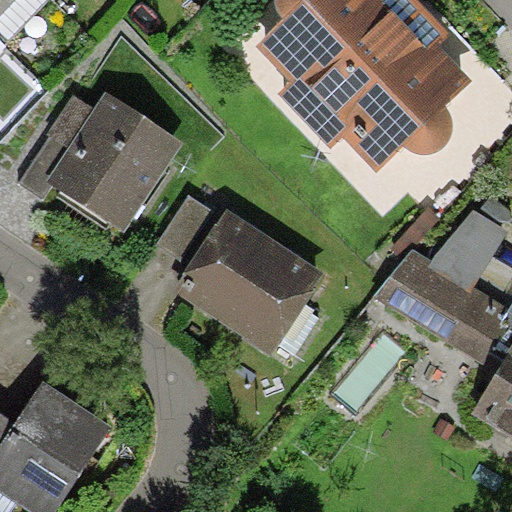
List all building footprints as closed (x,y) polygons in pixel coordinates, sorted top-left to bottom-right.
[(0,0),(0,19),(18,0),(0,0)] [(451,38),(414,0),(276,0),(276,1),(276,8),(278,14),(279,19),(281,23),(285,25),(256,50),(291,87),(278,96),(331,154),(344,142),(376,178),(404,152),(407,157),(411,160),(415,162),(420,162),(424,162),(429,162),(433,162),(437,160),(441,158),(445,155),(448,152),(450,148),(452,142),(452,137),(453,130),(453,126),(451,121),(449,117),(445,113),(473,84),(438,49),(451,38)] [(69,151),(108,95),(86,81),(47,137),(69,151)] [(182,145),(108,95),(69,151),(48,184),(124,234),(182,145)] [(190,268),(223,218),(189,196),(156,246),(190,268)] [(174,294),(274,357),(327,275),(227,211),(223,218),(190,268),(174,294)] [(431,262),(428,267),(473,296),(478,288),(509,235),(473,211),(431,262)] [(379,300),(497,375),(472,416),(511,440),(511,309),(511,310),(478,288),(473,296),(428,267),(431,262),(411,250),(379,300)] [(57,511),(112,430),(44,385),(15,429),(0,451),(0,495),(25,511),(57,511)] [(0,451),(15,429),(0,418),(0,451)]
